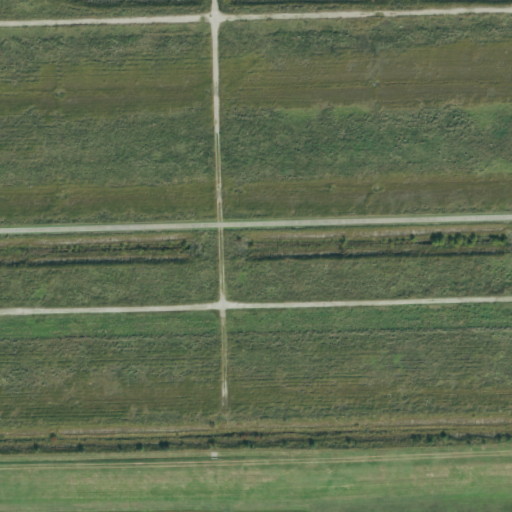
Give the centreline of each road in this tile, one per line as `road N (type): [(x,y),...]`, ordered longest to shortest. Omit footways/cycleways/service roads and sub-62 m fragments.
road 1 (track): [(0,23),(511,9)]
road 2 (track): [(0,309),(511,296)]
road 3 (track): [(215,0),(225,396)]
